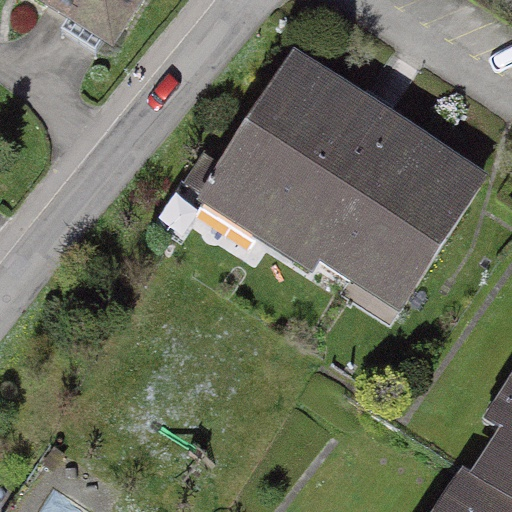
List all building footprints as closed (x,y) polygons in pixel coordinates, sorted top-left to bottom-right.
[(40,0),(109,43),(136,0),(40,0)] [(293,66),(201,209),(256,244),(266,228),(349,281),(359,265),(408,296),(479,185),(380,121),(373,132),(355,120),(362,110),(293,66)] [(477,483),(511,505),(511,411),(509,416),(511,417),(511,429),(482,477),(477,483)] [(225,511),(71,413),(7,511),(225,511)] [(511,511),(511,505),(477,483),(458,511),(511,511)]
